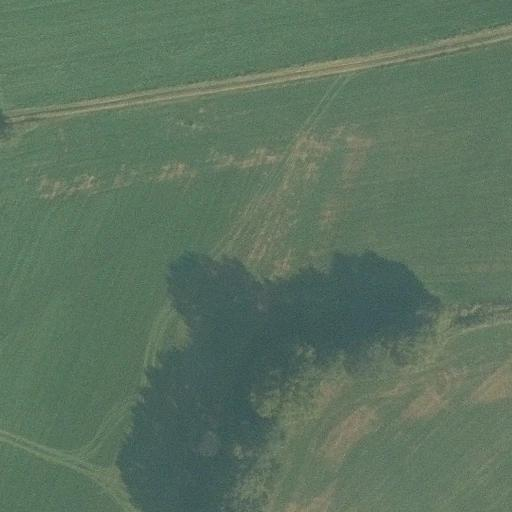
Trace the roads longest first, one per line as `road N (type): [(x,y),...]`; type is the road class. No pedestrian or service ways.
road 1 (unknown): [(511,32),(355,72),(75,115),(0,286)]
road 2 (unknown): [(160,0),(186,98),(185,150),(173,194),(103,286),(65,368),(60,511)]
